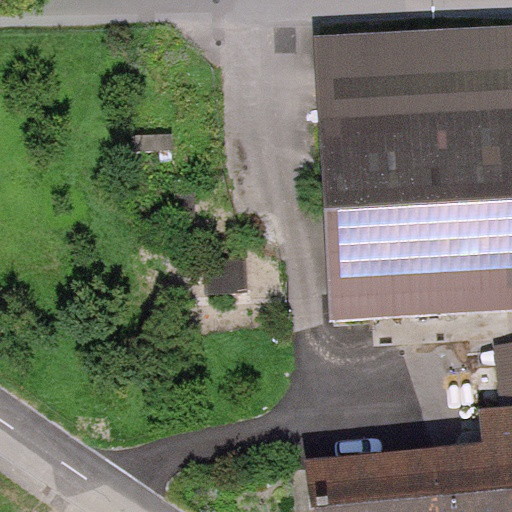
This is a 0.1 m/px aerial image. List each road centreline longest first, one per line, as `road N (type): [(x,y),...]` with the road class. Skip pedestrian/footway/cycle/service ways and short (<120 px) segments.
road 1 (residential): [(0,6),(187,0)]
road 2 (tertiary): [(136,511),(0,418)]
